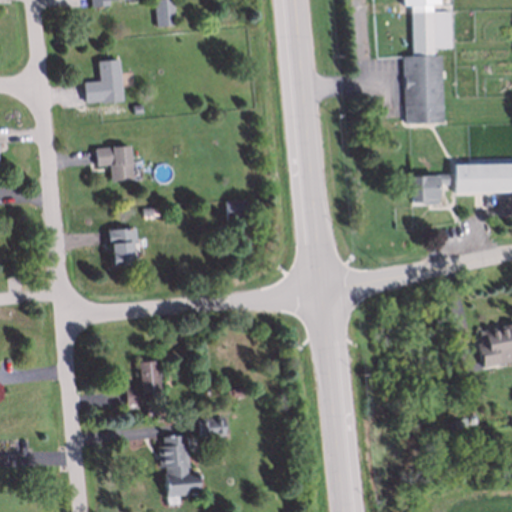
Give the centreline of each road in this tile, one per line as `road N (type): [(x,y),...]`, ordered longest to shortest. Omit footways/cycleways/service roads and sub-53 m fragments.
road 1 (residential): [(33,0),(73,322),(80,511)]
road 2 (primary): [(296,0),(347,511)]
road 3 (residential): [(325,294),(73,322)]
road 4 (tertiary): [(325,294),(511,248)]
